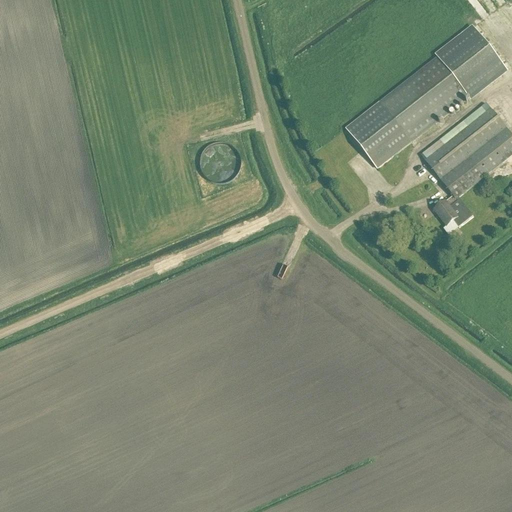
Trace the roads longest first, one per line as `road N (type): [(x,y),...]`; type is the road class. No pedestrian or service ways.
road 1 (unclassified): [(511,381),(355,263),(299,208),(277,167),(235,0)]
road 2 (track): [(299,208),(0,336)]
